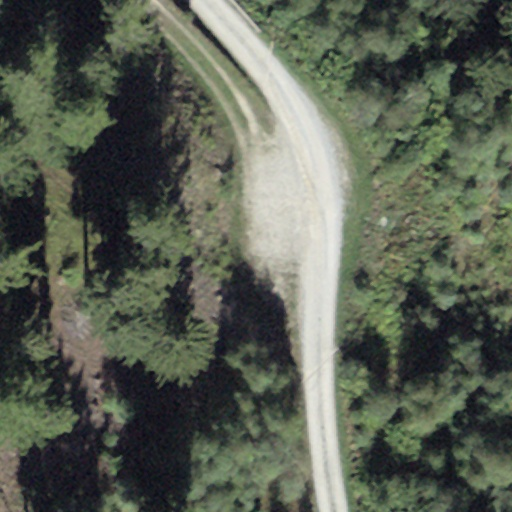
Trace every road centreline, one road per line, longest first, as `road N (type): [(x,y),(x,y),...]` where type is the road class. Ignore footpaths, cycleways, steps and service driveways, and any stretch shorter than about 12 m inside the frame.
road 1 (track): [(207,0),(272,72),(303,126),(319,185),(328,474),(339,511)]
road 2 (track): [(320,248),(267,190),(232,104),(144,0)]
